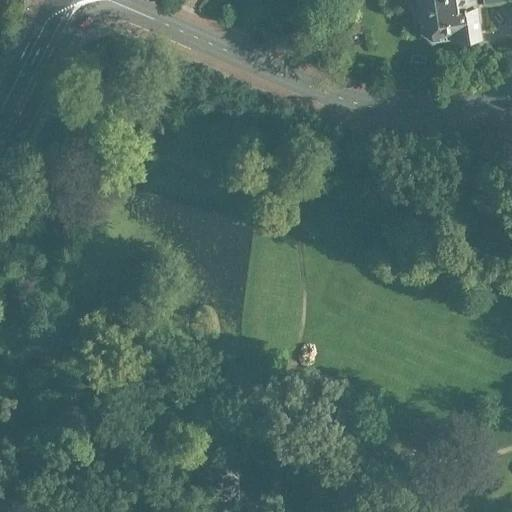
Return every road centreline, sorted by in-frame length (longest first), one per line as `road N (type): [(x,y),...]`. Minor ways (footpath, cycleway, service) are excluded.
road 1 (tertiary): [(511,96),(431,112),(359,104),(104,0)]
road 2 (tertiary): [(0,119),(60,9)]
road 3 (track): [(511,194),(446,162),(431,112)]
